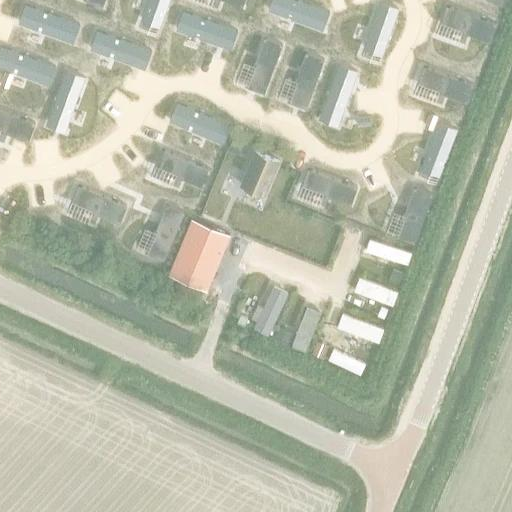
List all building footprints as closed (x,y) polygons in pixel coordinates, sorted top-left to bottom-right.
[(80,0),(45,0),(76,12),(80,0)] [(471,11),(474,0),(459,0),(457,7),(471,11)] [(187,1),(174,37),(186,41),(199,5),(187,1)] [(91,2),(77,37),(89,42),(102,6),(91,2)] [(367,2),(355,36),(367,40),(379,6),(367,2)] [(118,4),(112,22),(122,26),(128,8),(118,4)] [(432,38),(439,21),(425,16),(419,33),(432,38)] [(450,25),(437,58),(449,63),(461,29),(450,25)] [(67,38),(39,27),(34,40),(62,50),(67,38)] [(72,51),(57,91),(69,96),(84,55),(72,51)] [(348,54),(333,94),(345,98),(359,58),(348,54)] [(96,59),(90,76),(104,81),(110,64),(96,59)] [(373,59),(365,80),(374,83),(382,62),(373,59)] [(55,77),(13,61),(8,75),(49,91),(55,77)] [(432,72),(417,112),(429,117),(444,76),(432,72)] [(46,96),(28,89),(24,102),(41,108),(46,96)] [(38,115),(5,104),(1,115),(21,122),(20,126),(29,129),(30,125),(34,126),(38,115)] [(55,104),(40,144),(52,149),(67,108),(55,104)] [(328,106),(314,146),(325,150),(340,110),(328,106)] [(349,110),(343,127),(357,132),(363,115),(349,110)] [(410,167),(422,133),(411,129),(398,162),(410,167)] [(11,132),(7,143),(28,150),(31,141),(24,139),(24,136),(11,132)] [(199,138),(191,158),(205,163),(213,166),(220,148),(213,145),(213,144),(199,138)] [(386,164),(392,151),(378,145),(373,159),(386,164)] [(299,170),(305,153),(288,147),(282,164),(299,170)] [(21,156),(0,148),(0,161),(17,168),(21,156)] [(240,184),(264,194),(278,160),(255,150),(240,184)] [(306,202),(321,162),(309,157),(294,198),(306,202)] [(19,189),(52,202),(59,185),(42,179),(48,165),(31,158),(19,189)] [(329,161),(323,179),(337,184),(343,166),(329,161)] [(390,179),(378,213),(391,218),(403,184),(390,179)] [(66,191),(61,206),(76,212),(81,197),(66,191)] [(367,216),(374,198),(360,193),(353,211),(367,216)] [(158,200),(153,213),(167,218),(172,204),(158,200)] [(90,203),(85,218),(126,234),(132,220),(90,203)] [(371,227),(358,265),(373,271),(387,233),(371,227)] [(148,231),(142,245),(186,265),(192,252),(148,231)] [(339,247),(334,262),(347,267),(352,252),(339,247)] [(249,279),(264,284),(269,270),(254,265),(249,279)] [(332,319),(345,280),(319,272),(306,310),(332,319)] [(253,300),(291,313),(296,299),(258,286),(253,300)]
